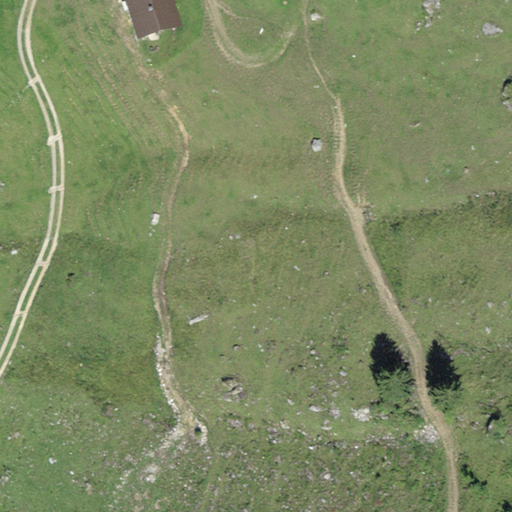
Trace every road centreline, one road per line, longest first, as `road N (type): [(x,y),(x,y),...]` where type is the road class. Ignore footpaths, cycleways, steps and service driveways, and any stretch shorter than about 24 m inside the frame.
road 1 (track): [(0,364),(57,213),(56,138),(23,46),(31,0)]
road 2 (track): [(207,0),(224,43),(247,62),(275,53),(290,32)]
